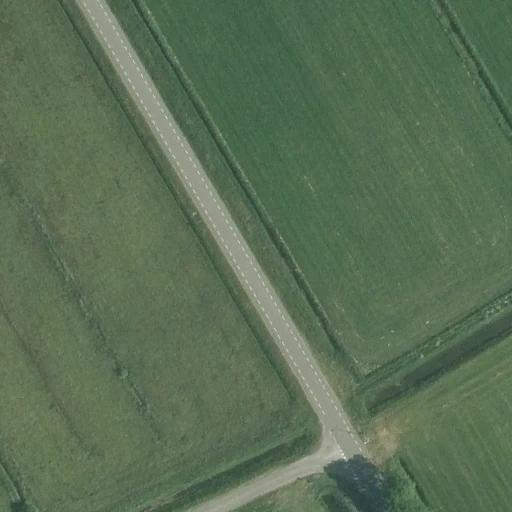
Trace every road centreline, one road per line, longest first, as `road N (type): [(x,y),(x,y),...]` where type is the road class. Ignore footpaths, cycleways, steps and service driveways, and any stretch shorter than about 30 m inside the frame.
road 1 (tertiary): [(348,445),(85,0)]
road 2 (unclassified): [(209,511),(348,445)]
